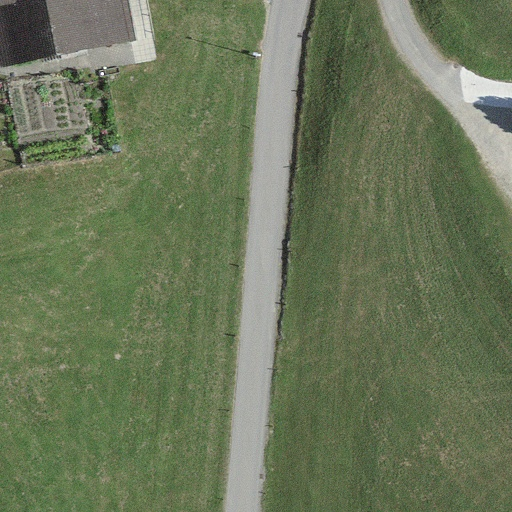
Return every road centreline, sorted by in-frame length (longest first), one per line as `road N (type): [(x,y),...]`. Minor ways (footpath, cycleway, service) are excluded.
road 1 (tertiary): [(239,511),(297,0)]
road 2 (track): [(511,162),(458,110),(395,0)]
